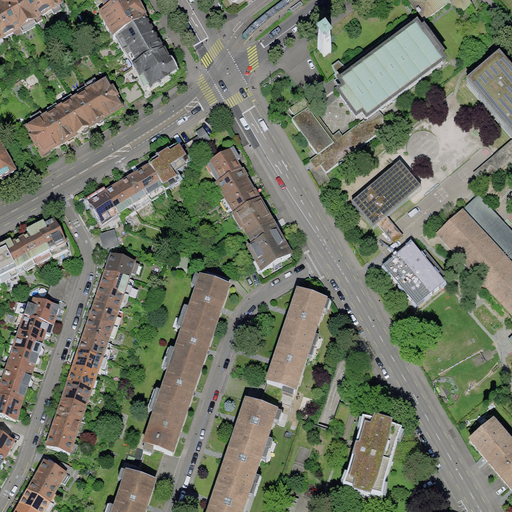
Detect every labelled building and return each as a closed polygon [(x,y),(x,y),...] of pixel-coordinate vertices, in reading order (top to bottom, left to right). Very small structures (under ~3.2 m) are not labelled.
[(22,34),(36,26),(20,0),(9,0),(7,1),(4,3),(22,34)] [(20,0),(36,26),(43,22),(40,18),(46,15),(36,0),(20,0)] [(36,0),(46,15),(51,11),(54,16),(61,11),(59,7),(60,6),(55,0),(36,0)] [(94,0),(93,1),(102,15),(128,0),(94,0)] [(144,13),(139,3),(136,5),(135,3),(133,0),(128,0),(102,15),(99,17),(113,41),(115,39),(146,22),(142,15),(144,13)] [(451,1),(462,12),(470,4),(469,4),(466,0),(414,0),(410,3),(417,12),(416,13),(418,16),(419,15),(420,16),(423,20),(424,21),(451,1)] [(0,23),(8,37),(13,34),(16,38),(22,34),(4,3),(0,5),(0,23)] [(415,31),(413,27),(423,20),(420,16),(410,23),(409,22),(375,47),(373,47),(370,49),(370,51),(365,55),(362,54),(359,57),(359,59),(354,63),(352,62),(349,65),(348,67),(343,70),(343,69),(343,68),(338,64),(333,68),(336,74),(337,73),(338,75),(335,77),(346,92),(340,96),(348,107),(357,119),(363,114),(367,120),(371,117),(372,118),(375,116),(374,115),(380,110),(383,110),(386,108),(386,106),(391,102),(393,102),(396,100),(397,98),(402,94),(404,95),(407,92),(407,90),(442,64),(438,58),(440,57),(423,34),(421,36),(417,30),(415,31)] [(124,54),(154,36),(153,35),(155,34),(151,28),(150,29),(148,26),(146,22),(115,39),(124,54)] [(133,69),(163,52),(162,50),(163,50),(163,48),(161,44),(159,43),(158,44),(156,40),(154,36),(124,54),(133,69)] [(325,44),(324,44),(324,45),(319,49),(318,48),(318,49),(318,50),(319,50),(323,56),(323,57),(324,57),(325,57),(324,56),(330,52),(330,53),(331,53),(330,52),(331,52),(331,51),(330,51),(325,45),(326,44),(325,44)] [(172,63),(170,60),(169,61),(165,56),(163,52),(133,69),(145,90),(149,88),(150,91),(159,85),(161,88),(170,81),(168,79),(177,73),(176,70),(176,69),(176,68),(176,67),(176,66),(174,64),(173,63),(172,63)] [(511,72),(499,57),(466,85),(511,138),(511,72)] [(95,80),(85,86),(85,87),(105,119),(109,117),(116,113),(117,113),(119,113),(120,112),(121,111),(122,111),(122,110),(122,108),(122,107),(122,106),(121,105),(120,105),(119,104),(118,104),(116,101),(118,99),(112,90),(110,91),(105,83),(98,87),(95,80)] [(129,104),(143,96),(136,85),(130,89),(129,87),(121,91),(129,104)] [(74,103),(90,128),(94,126),(97,124),(97,125),(99,126),(103,123),(104,121),(103,120),(105,119),(85,87),(77,93),(80,99),(74,103)] [(88,131),(88,129),(90,128),(74,103),(70,96),(62,102),(65,108),(59,112),(75,137),(79,135),(82,133),(82,134),(83,134),(85,134),(86,134),(87,133),(88,132),(88,131)] [(326,174),(390,126),(381,115),(367,125),(364,121),(340,138),(337,134),(333,137),(304,98),(289,110),(295,119),(292,121),(301,133),(318,156),(315,158),(326,174)] [(44,121),(60,146),(64,144),(67,142),(68,144),(69,144),(74,141),(74,140),(73,138),(75,137),(59,112),(55,105),(47,111),(50,117),(44,121)] [(60,146),(44,121),(40,113),(30,119),(34,126),(27,130),(32,138),(30,139),(36,149),(38,148),(40,151),(38,152),(43,159),(48,155),(50,155),(49,153),(60,146)] [(196,133),(199,137),(204,145),(210,141),(202,129),(198,131),(196,133)] [(194,140),(192,141),(200,154),(207,150),(204,145),(199,137),(194,140)] [(194,158),(200,154),(192,141),(187,144),(185,146),(194,158)] [(0,145),(0,180),(1,179),(15,172),(10,164),(11,163),(8,157),(7,158),(0,146),(0,145)] [(181,149),(179,150),(187,163),(194,158),(185,146),(181,149)] [(187,163),(179,150),(178,149),(163,159),(161,157),(159,158),(157,160),(158,161),(149,167),(163,190),(165,193),(179,183),(172,172),(184,165),(187,163)] [(212,175),(218,184),(241,171),(238,166),(236,163),(239,161),(233,150),(210,163),(210,164),(215,173),(212,175)] [(373,230),(378,225),(392,242),(400,235),(386,219),(421,189),(400,163),(351,204),(373,230)] [(148,199),(163,190),(149,167),(146,169),(143,171),(140,170),(135,173),(135,176),(134,176),(148,199)] [(216,185),(225,200),(250,186),(248,183),(246,180),(247,179),(243,171),(241,172),(241,171),(218,184),(216,185)] [(142,202),(148,199),(134,176),(131,178),(128,180),(125,179),(120,182),(120,185),(119,185),(133,208),(135,212),(145,206),(142,202)] [(105,194),(104,194),(118,217),(121,221),(130,215),(127,211),(133,208),(119,185),(116,187),(113,189),(110,188),(105,191),(105,194)] [(225,200),(234,216),(259,202),(258,200),(259,200),(255,192),(253,193),(252,190),(250,186),(225,200)] [(102,226),(118,217),(104,194),(93,201),(89,204),(93,211),(88,214),(93,222),(98,219),(102,226)] [(249,238),(272,225),(262,207),(259,202),(234,216),(232,217),(238,226),(241,224),(249,238)] [(511,247),(471,204),(462,213),(462,212),(437,235),(437,236),(438,236),(480,281),(480,282),(481,282),(511,315),(511,247)] [(40,225),(36,228),(49,253),(51,258),(68,249),(65,245),(66,244),(52,219),(40,225)] [(277,234),(272,225),(249,238),(254,247),(249,250),(256,262),(253,264),(258,273),(261,272),(262,273),(290,257),(277,234)] [(51,258),(49,253),(36,228),(27,232),(28,236),(25,238),(21,240),(32,262),(39,258),(41,263),(51,258)] [(99,236),(102,243),(116,239),(114,231),(99,236)] [(118,246),(116,239),(102,243),(104,250),(118,246)] [(35,266),(32,262),(21,240),(16,242),(11,245),(10,242),(3,246),(16,271),(22,267),(25,272),(35,266)] [(411,244),(383,268),(416,308),(445,284),(411,244)] [(18,275),(16,271),(3,246),(0,247),(0,282),(1,284),(18,275)] [(107,270),(106,273),(129,281),(131,274),(136,276),(139,266),(134,265),(134,264),(111,256),(111,257),(108,258),(106,263),(108,266),(108,267),(107,270)] [(57,269),(54,276),(69,281),(71,273),(57,268),(57,269)] [(101,288),(100,288),(123,296),(124,296),(127,287),(129,281),(106,273),(105,276),(104,278),(103,280),(102,280),(100,287),(101,288)] [(54,276),(52,283),(66,288),(69,281),(54,276)] [(201,279),(186,321),(215,331),(219,317),(229,288),(201,279)] [(66,288),(52,283),(49,290),(64,295),(66,288)] [(123,297),(123,296),(100,288),(100,289),(99,289),(97,296),(97,297),(97,299),(98,299),(97,302),(96,304),(118,312),(120,306),(123,297)] [(61,302),(64,295),(49,290),(47,297),(61,302)] [(282,338),(310,348),(326,302),(298,292),(287,325),(282,338)] [(20,315),(25,317),(53,327),(55,321),(59,309),(34,301),(31,308),(28,307),(23,305),(20,315)] [(116,318),(118,312),(96,304),(95,307),(94,310),(93,310),(93,311),(90,312),(88,317),(90,320),(89,321),(113,329),(117,330),(121,320),(116,318)] [(25,318),(19,333),(43,341),(44,337),(45,335),(50,336),(53,327),(25,317),(25,318)] [(86,334),(85,337),(107,344),(109,338),(112,329),(113,329),(89,321),(86,331),(86,334)] [(186,321),(172,363),(201,372),(206,357),(215,331),(186,321)] [(42,344),(43,341),(19,333),(14,349),(38,357),(42,347),(41,347),(42,344)] [(82,342),(79,352),(102,360),(105,350),(107,344),(85,337),(84,339),(83,342),(82,342)] [(270,385),(284,390),(295,394),(310,348),(282,338),(272,369),(267,384),(270,385)] [(14,349),(9,365),(32,373),(34,368),(34,367),(35,367),(38,357),(14,349)] [(75,364),(74,368),(97,375),(99,370),(102,360),(79,352),(75,362),(76,362),(75,364)] [(172,363),(158,404),(186,414),(192,398),(201,372),(172,363)] [(31,377),(32,373),(9,365),(3,381),(28,389),(31,379),(30,379),(31,377)] [(95,382),(97,375),(74,368),(73,370),(72,373),(68,383),(91,391),(96,393),(97,391),(99,385),(99,383),(95,382)] [(3,381),(0,390),(0,397),(21,405),(22,402),(23,399),(24,399),(28,389),(3,381)] [(91,392),(91,391),(68,383),(68,384),(65,385),(63,390),(65,393),(64,394),(65,394),(64,397),(63,400),(86,408),(88,401),(91,392)] [(262,407),(277,412),(284,390),(270,385),(264,402),(262,407)] [(20,409),(21,405),(0,397),(0,416),(15,422),(16,421),(19,422),(22,413),(19,412),(20,409)] [(84,414),(86,408),(63,400),(62,403),(61,406),(61,405),(57,416),(80,423),(81,423),(84,414)] [(233,440),(264,450),(277,412),(262,407),(246,402),(237,430),(233,440)] [(177,441),(186,414),(158,404),(144,447),(172,456),(177,441)] [(80,423),(57,416),(54,425),(54,426),(54,428),(52,431),(75,439),(77,433),(80,424),(80,423)] [(374,424),(363,421),(355,451),(354,451),(354,449),(347,449),(347,451),(346,453),(346,454),(345,456),(351,459),(352,458),(353,458),(343,488),(354,492),(354,494),(370,499),(370,497),(382,499),(385,487),(402,433),(390,428),(391,426),(375,422),(374,424)] [(479,452),(498,475),(511,463),(511,445),(493,422),(470,442),(479,452)] [(73,446),(75,439),(52,431),(52,434),(51,437),(50,437),(46,447),(70,455),(73,446)] [(0,455),(5,458),(7,455),(9,452),(11,453),(16,445),(13,444),(14,443),(0,435),(0,455)] [(264,450),(233,440),(224,467),(221,477),(251,487),(264,450)] [(137,477),(152,482),(161,455),(146,450),(137,477)] [(38,474),(37,478),(57,489),(61,484),(65,475),(70,478),(71,478),(75,470),(64,464),(61,463),(57,469),(44,462),(39,472),(39,473),(38,474)] [(511,463),(498,475),(506,485),(511,491),(511,463)] [(127,473),(113,511),(145,511),(155,483),(152,482),(137,477),(127,473)] [(241,511),(247,497),(248,497),(251,487),(221,477),(208,511),(241,511)] [(33,482),(28,492),(49,504),(49,503),(54,495),(57,489),(37,478),(35,480),(34,483),(33,482)] [(49,504),(28,492),(23,501),(22,503),(20,506),(30,511),(44,511),(49,504)]
